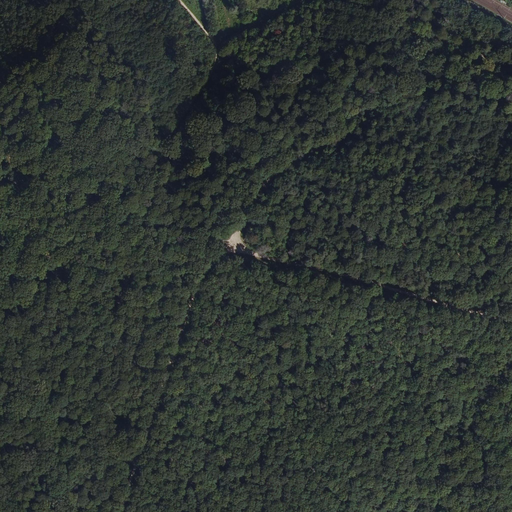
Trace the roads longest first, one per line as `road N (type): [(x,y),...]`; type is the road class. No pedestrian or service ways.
road 1 (track): [(0,443),(381,477),(398,487),(511,490)]
road 2 (track): [(115,511),(190,291),(211,257),(232,243)]
road 3 (track): [(29,182),(134,457)]
road 4 (track): [(232,243),(511,328)]
road 5 (track): [(212,39),(209,77),(166,148),(172,161),(197,163),(241,145),(263,152),(265,165)]
road 6 (track): [(0,173),(232,243)]
road 7 (track): [(86,511),(0,331)]
